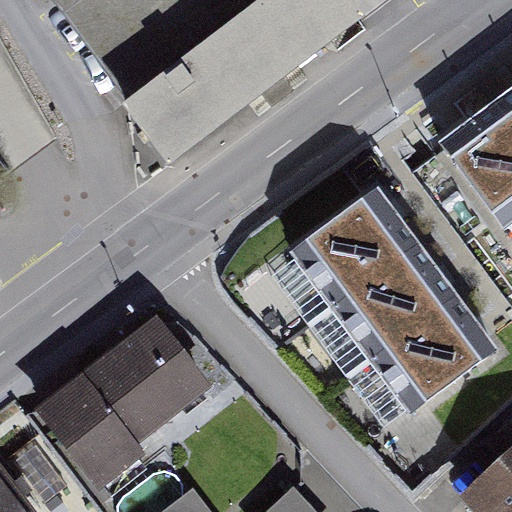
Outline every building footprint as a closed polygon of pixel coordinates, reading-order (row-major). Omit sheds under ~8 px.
[(55,0),(170,156),(363,4),(360,0),(55,0)] [(511,216),(511,75),(438,130),(505,222),(511,216)] [(498,342),(377,179),(290,244),(411,406),(498,342)] [(157,307),(33,403),(98,485),(146,447),(139,438),(214,380),(157,307)] [(511,511),(511,444),(461,488),(481,511),(511,511)] [(37,511),(0,463),(0,511),(37,511)] [(319,511),(293,483),(262,511),(319,511)] [(211,511),(192,487),(159,511),(211,511)]
